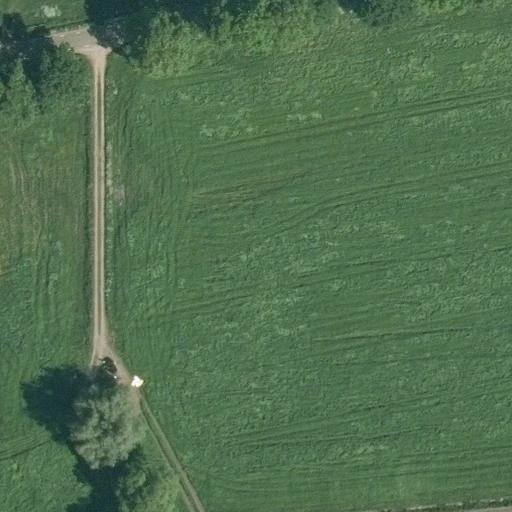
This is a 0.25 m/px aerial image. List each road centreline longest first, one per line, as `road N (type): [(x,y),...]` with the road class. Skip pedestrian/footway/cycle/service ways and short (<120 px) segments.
road 1 (track): [(95,43),(93,356)]
road 2 (unclassified): [(0,61),(289,0)]
